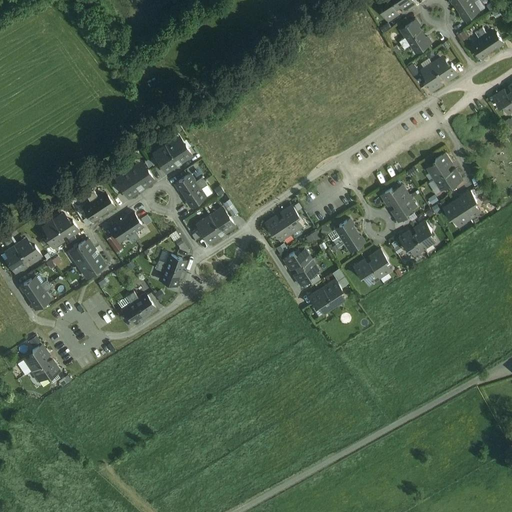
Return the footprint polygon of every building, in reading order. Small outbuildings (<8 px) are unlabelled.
[(399,4),(395,0),(384,0),(385,1),(382,3),(385,7),(383,9),(389,19),(400,12),(396,6),(399,4)] [(414,0),(395,0),(399,4),(401,3),(405,8),(416,1),(414,0)] [(474,0),(468,0),(460,6),(464,12),(462,13),(465,19),(476,11),(473,7),(477,5),(475,1),(474,0)] [(352,16),(344,21),(357,40),(370,31),(364,21),(361,23),(358,19),(356,20),(352,16)] [(417,18),(406,25),(409,29),(405,32),(407,36),(409,39),(422,31),(418,25),(420,24),(417,18)] [(344,49),(357,40),(344,21),(337,27),(340,31),(337,33),(340,37),(337,39),(344,49)] [(483,25),(480,28),(484,34),(488,32),(483,25)] [(480,28),(476,30),(480,37),(484,34),(480,28)] [(466,29),(459,32),(461,38),(468,36),(466,29)] [(498,31),(494,34),(491,30),(488,32),(484,34),(492,47),(498,43),(500,45),(505,42),(498,31)] [(422,31),(409,39),(412,43),(414,46),(418,44),(421,48),(432,41),(428,35),(426,37),(422,31)] [(492,47),(484,34),(480,37),(477,39),(479,43),(475,46),(482,57),(488,53),(486,51),(492,47)] [(407,36),(400,40),(403,44),(409,39),(407,36)] [(409,39),(403,44),(405,47),(412,43),(409,39)] [(306,46),(298,52),(311,71),(324,62),(318,52),(315,53),(312,49),(309,51),(306,46)] [(359,56),(366,67),(388,53),(385,50),(379,54),(377,50),(373,53),(370,49),(359,56)] [(311,71),(298,52),(290,57),(293,62),(291,63),(294,68),(291,69),(298,80),(311,71)] [(388,53),(366,67),(374,79),(385,72),(382,67),(386,65),(384,61),(390,57),(388,53)] [(150,57),(139,63),(147,78),(158,71),(150,57)] [(453,62),(450,64),(447,59),(444,61),(441,57),(433,62),(442,75),(445,73),(449,79),(459,72),(453,62)] [(442,75),(433,62),(426,67),(429,71),(426,73),(429,78),(427,80),(433,89),(443,82),(439,77),(442,75)] [(252,82),(265,101),(279,92),(272,82),(269,84),(266,80),(264,81),(260,77),(252,82)] [(309,100),(311,104),(333,90),(325,79),(314,86),(317,90),(313,93),(315,96),(309,100)] [(265,101),(252,82),(245,87),(248,92),(245,94),(248,98),(245,100),(252,110),(265,101)] [(400,83),(392,88),(405,107),(418,98),(412,88),(409,90),(406,86),(403,88),(400,83)] [(511,92),(508,86),(494,95),(501,105),(504,103),(506,107),(509,106),(511,109),(511,92)] [(405,107),(392,88),(384,94),(388,98),(385,100),(388,104),(385,106),(392,116),(405,107)] [(340,101),(333,90),(311,104),(314,108),(320,103),(323,107),(326,104),(329,109),(340,101)] [(207,112),(219,132),(233,123),(226,113),(223,114),(220,110),(217,112),(214,107),(207,112)] [(267,117),(274,128),(296,114),(294,111),(287,115),(285,112),(281,114),(278,110),(267,117)] [(219,132),(207,112),(199,118),(202,122),(199,124),(201,129),(199,130),(206,141),(219,132)] [(296,114),(274,128),(282,140),(293,132),(290,128),(294,126),(292,122),(298,118),(296,114)] [(350,117),(342,122),(355,141),(368,132),(361,122),(359,123),(356,119),(353,121),(350,117)] [(355,141),(342,122),(334,127),(337,132),(334,134),(337,138),(334,140),(341,150),(355,141)] [(175,138),(167,143),(180,163),(193,154),(186,144),(184,145),(181,141),(178,143),(175,138)] [(217,161),(219,165),(241,151),(234,139),(222,146),(225,151),(221,153),(223,157),(217,161)] [(180,163),(167,143),(159,148),(162,153),(159,155),(162,159),(160,161),(167,171),(180,163)] [(308,144),(300,149),(313,169),(326,160),(319,150),(317,151),(314,147),(311,149),(308,144)] [(313,169),(300,149),(292,155),(295,159),(293,161),(295,165),(293,167),(300,177),(313,169)] [(248,162),(241,151),(219,165),(222,169),(228,165),(230,168),(235,165),(237,169),(248,162)] [(446,152),(436,159),(438,161),(433,164),(435,167),(431,170),(436,178),(454,166),(446,152)] [(137,163),(129,168),(142,188),(155,179),(148,168),(146,170),(143,166),(140,168),(137,163)] [(463,179),(454,166),(436,178),(441,185),(445,182),(447,185),(452,182),(453,185),(463,179)] [(142,188),(129,168),(121,174),(124,178),(121,180),(124,184),(122,186),(129,196),(142,188)] [(176,182),(184,194),(205,179),(203,176),(196,180),(194,176),(190,179),(187,175),(176,182)] [(257,178),(250,183),(262,202),(276,194),(269,183),(266,185),(263,180),(260,182),(257,178)] [(205,179),(184,194),(191,205),(202,198),(199,194),(203,191),(201,187),(207,183),(205,179)] [(262,202),(250,183),(242,188),(245,193),(242,195),(244,199),(242,201),(249,211),(262,202)] [(399,187),(394,190),(392,187),(383,193),(391,207),(410,194),(405,187),(400,190),(399,187)] [(471,190),(458,198),(471,217),(478,212),(475,208),(478,206),(475,201),(478,200),(471,190)] [(108,195),(104,197),(102,193),(98,196),(95,198),(103,210),(109,206),(110,209),(115,205),(108,195)] [(410,194),(391,207),(400,220),(409,213),(408,211),(412,208),(410,205),(415,202),(410,194)] [(91,200),(88,203),(90,207),(86,209),(93,220),(98,217),(97,214),(103,210),(95,198),(91,200)] [(458,198),(445,207),(451,217),(454,215),(457,220),(460,218),(463,223),(471,217),(458,198)] [(292,204),(282,211),(286,217),(283,219),(292,232),(299,227),(296,222),(299,220),(296,216),(299,214),(292,204)] [(218,209),(210,214),(223,233),(236,224),(229,214),(227,216),(224,211),(221,213),(218,209)] [(133,210),(122,217),(136,238),(140,236),(136,230),(139,228),(136,223),(141,221),(133,210)] [(62,213),(54,218),(67,237),(80,228),(74,218),(71,220),(68,216),(65,217),(62,213)] [(223,233),(210,214),(202,219),(205,224),(202,226),(205,230),(203,232),(210,242),(223,233)] [(280,221),(276,215),(266,222),(272,232),(275,230),(278,235),(281,233),(284,237),(292,232),(283,219),(280,221)] [(136,238),(122,217),(111,225),(118,236),(122,233),(125,237),(129,235),(133,241),(136,238)] [(67,237),(54,218),(47,223),(50,228),(46,230),(49,234),(47,236),(54,246),(67,237)] [(350,218),(340,225),(342,229),(338,231),(341,235),(343,238),(355,230),(352,224),(354,223),(350,218)] [(426,219),(416,226),(419,232),(417,233),(425,247),(433,242),(430,237),(433,235),(430,231),(433,229),(426,219)] [(318,228),(306,235),(310,241),(321,234),(318,228)] [(414,235),(410,229),(400,236),(406,246),(409,245),(412,249),(415,247),(418,252),(425,247),(417,233),(414,235)] [(361,235),(359,236),(355,230),(343,238),(345,242),(347,246),(351,243),(354,247),(365,240),(361,235)] [(341,235),(334,239),(336,243),(343,238),(341,235)] [(343,238),(336,243),(339,247),(345,242),(343,238)] [(42,254),(35,244),(33,246),(30,241),(27,243),(24,239),(16,244),(25,257),(28,255),(32,261),(42,254)] [(76,264),(98,250),(90,239),(79,246),(82,250),(78,253),(81,257),(74,261),(76,264)] [(278,244),(280,250),(288,247),(285,241),(278,244)] [(25,257),(16,244),(9,249),(12,253),(9,255),(12,260),(10,262),(16,271),(26,264),(22,259),(25,257)] [(381,248),(368,257),(380,276),(388,271),(385,266),(388,265),(385,260),(387,258),(381,248)] [(98,250),(76,264),(79,268),(85,264),(87,268),(91,265),(94,269),(105,262),(98,250)] [(301,251),(296,254),(294,251),(284,257),(293,271),(312,258),(307,251),(302,254),(301,251)] [(50,265),(63,261),(60,254),(48,258),(50,265)] [(159,259),(158,263),(181,272),(186,259),(174,254),(172,259),(167,257),(166,261),(159,259)] [(380,276),(368,257),(354,266),(361,275),(363,274),(366,279),(369,277),(372,281),(380,276)] [(312,258),(293,271),(302,284),(311,278),(310,275),(314,272),(313,269),(317,266),(312,258)] [(181,272),(158,263),(156,267),(163,269),(161,273),(166,275),(164,280),(176,284),(181,272)] [(22,284),(30,295),(51,281),(49,277),(43,281),(40,278),(37,281),(34,276),(22,284)] [(336,278),(325,284),(329,290),(326,292),(335,305),(343,300),(340,296),(343,294),(340,289),(342,288),(336,278)] [(51,281),(30,295),(38,307),(49,299),(46,295),(50,292),(48,289),(54,284),(51,281)] [(324,294),(320,288),(309,295),(316,305),(318,303),(321,308),(324,306),(327,310),(335,305),(326,292),(324,294)] [(133,289),(129,291),(143,312),(155,304),(148,294),(144,296),(141,292),(137,295),(133,289)] [(143,312),(129,291),(126,293),(130,300),(127,302),(129,306),(125,309),(132,319),(143,312)] [(43,344),(33,350),(35,352),(30,356),(32,358),(28,362),(33,369),(46,360),(44,358),(50,354),(43,344)] [(53,359),(48,363),(46,360),(33,369),(38,377),(42,374),(44,377),(49,373),(51,376),(60,370),(53,359)]
